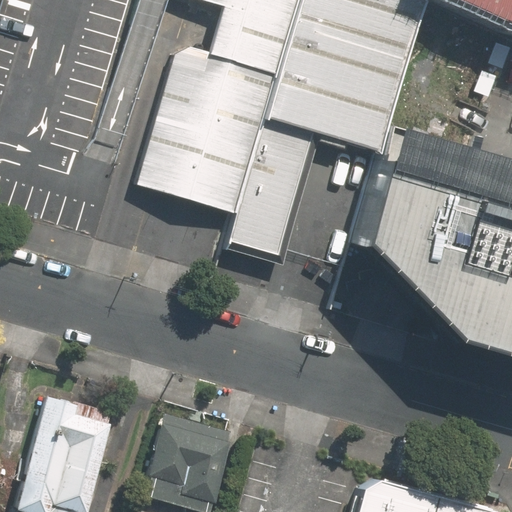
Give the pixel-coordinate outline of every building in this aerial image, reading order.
[(199,53),(269,74),(290,0),(194,0),(214,6),(199,53)] [(291,0),(270,73),(256,117),(373,152),(413,10),(398,7),(387,0),(291,0)] [(511,0),(401,0),(476,34),(511,45),(511,0)] [(226,215),(268,75),(181,49),(168,55),(128,186),(226,215)] [(511,361),(511,146),(391,110),(336,308),(511,361)] [(262,121),(233,217),(225,244),(274,259),(311,136),(262,121)] [(323,186),(306,181),(295,220),(311,225),(323,186)] [(86,511),(112,410),(44,393),(16,504),(46,511),(86,511)] [(207,511),(230,431),(210,425),(164,412),(136,511),(186,511),(187,507),(204,511),(207,511)] [(352,511),(489,511),(375,480),(359,489),(352,511)]
